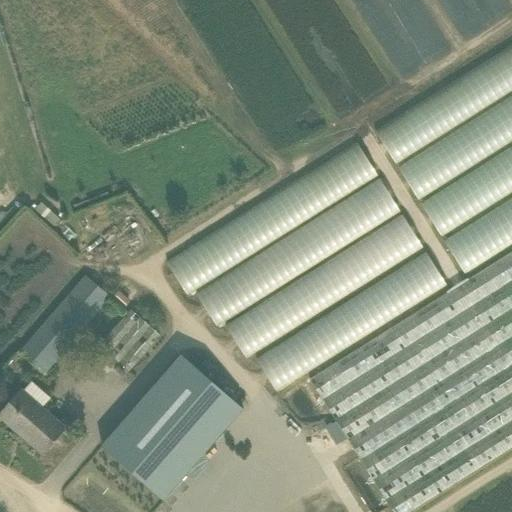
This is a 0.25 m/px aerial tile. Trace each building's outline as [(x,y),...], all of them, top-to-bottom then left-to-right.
[(437,96),(379,129),(395,157),(452,125),(443,107),(444,107),(437,96)] [(459,132),(401,167),(419,196),(484,156),(474,140),(467,144),(459,132)] [(438,227),(511,187),(511,152),(424,201),(438,227)] [(167,257),(185,290),(297,229),(290,216),(293,214),(282,194),(167,257)] [(199,294),(216,322),(330,254),(319,237),(311,242),(309,238),(303,241),(299,234),(276,248),(281,255),(273,260),(260,268),(255,261),(199,294)] [(511,251),(310,379),(336,421),(326,428),(337,446),(348,439),(393,511),(414,511),(511,450),(511,251)] [(46,373),(58,359),(111,297),(87,276),(21,352),(46,373)] [(230,328),(247,355),(293,325),(279,304),(266,313),(262,307),(230,328)] [(108,354),(117,362),(129,372),(160,335),(130,309),(91,355),(100,363),(108,354)] [(258,358),(277,387),(323,357),(311,338),(306,341),(300,332),(258,358)] [(165,501),(244,410),(182,355),(102,446),(165,501)] [(32,382),(23,392),(22,391),(0,416),(43,454),(65,429),(42,408),(51,398),(32,382)]
